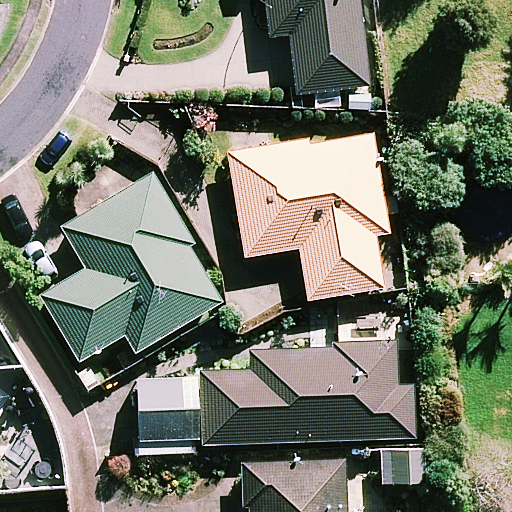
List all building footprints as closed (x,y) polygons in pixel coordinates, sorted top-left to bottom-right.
[(369,80),(361,0),(265,0),(269,30),(293,27),(299,87),(369,80)] [(388,226),(374,128),(231,149),(246,250),(302,242),(309,293),(384,282),(376,227),(388,226)] [(225,296),(154,169),(63,219),(87,263),(42,288),(80,355),(127,329),(136,345),(225,296)] [(397,384),(396,340),(241,344),(241,366),(141,369),(143,431),(202,430),(203,438),(414,432),(413,384),(397,384)] [(432,439),(386,437),(384,477),(431,478),(432,439)] [(348,511),(347,455),(247,457),(248,511),(348,511)]
